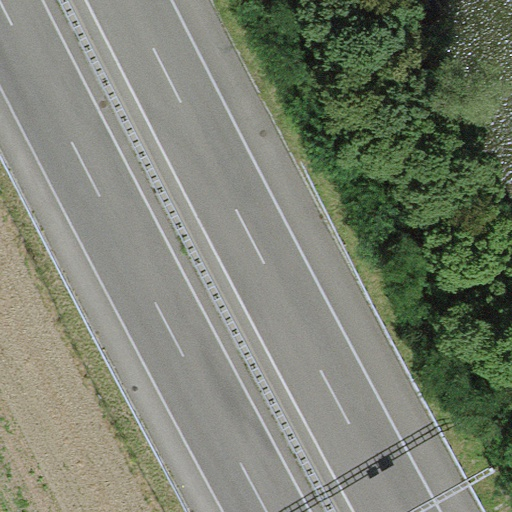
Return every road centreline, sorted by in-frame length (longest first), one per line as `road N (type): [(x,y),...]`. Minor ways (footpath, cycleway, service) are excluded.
road 1 (motorway): [(7,0),(204,400),(268,511)]
road 2 (motorway): [(417,511),(312,325),(157,0)]
